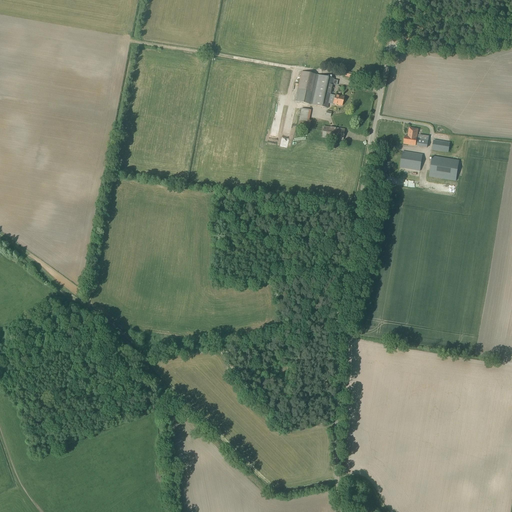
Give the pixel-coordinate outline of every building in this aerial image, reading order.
[(312,93),(316,75),(301,72),(294,101),(309,105),(311,93),(312,93)] [(334,96),(330,95),(334,79),(316,75),(310,105),(327,109),(329,104),(333,105),(333,104),(342,106),(344,97),(335,95),(334,96)] [(301,108),(297,126),(309,129),(311,121),(309,121),(311,110),(301,108)] [(343,141),(344,129),(323,126),(322,133),(325,134),(325,138),(343,141)] [(415,146),(418,129),(409,128),(407,137),(404,136),(403,144),(415,146)] [(427,148),(429,137),(421,136),(418,135),(416,146),(427,148)] [(448,153),(450,143),(433,141),(433,140),(432,150),(448,153)] [(420,172),(422,155),(402,152),(399,168),(420,172)] [(456,182),(459,161),(432,156),(428,177),(456,182)]
